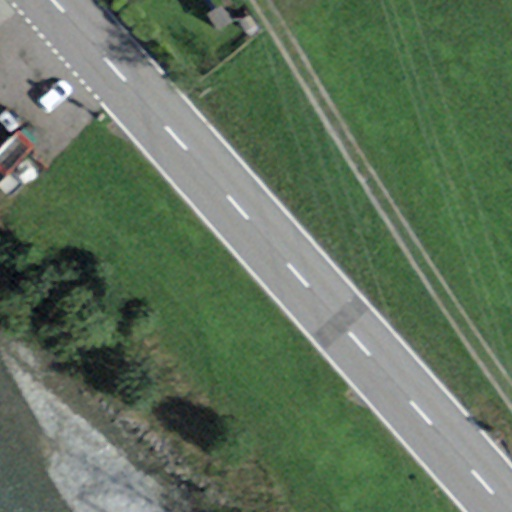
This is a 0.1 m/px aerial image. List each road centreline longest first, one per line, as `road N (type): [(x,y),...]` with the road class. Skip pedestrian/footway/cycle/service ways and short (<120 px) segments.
road 1 (primary): [(509,511),(54,0)]
road 2 (track): [(511,392),(258,0)]
